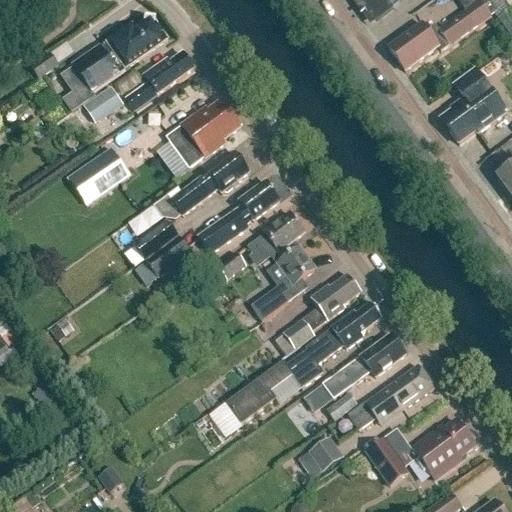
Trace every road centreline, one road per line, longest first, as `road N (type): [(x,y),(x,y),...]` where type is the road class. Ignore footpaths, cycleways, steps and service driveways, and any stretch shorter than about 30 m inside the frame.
road 1 (unclassified): [(511,470),(165,0)]
road 2 (secondary): [(511,297),(297,0)]
